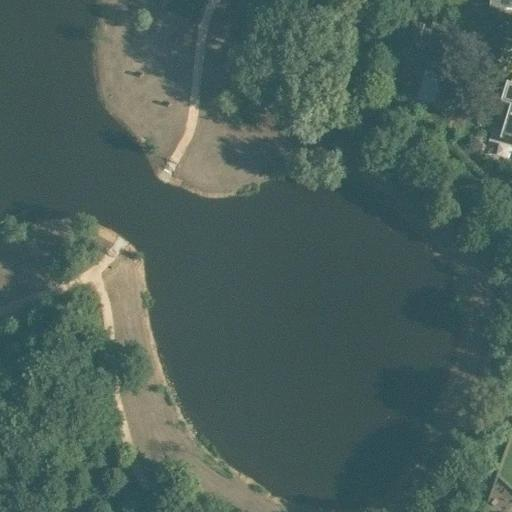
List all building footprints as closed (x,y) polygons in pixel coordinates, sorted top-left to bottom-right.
[(511,0),(490,0),(490,8),(511,9),(511,0)] [(420,36),(423,24),(412,21),(409,34),(420,36)] [(422,60),(442,65),(447,47),(410,37),(403,61),(420,66),(422,60)] [(397,82),(406,84),(410,70),(401,68),(397,82)] [(511,78),(510,85),(506,84),(500,103),(509,106),(500,138),(511,141),(511,78)]
